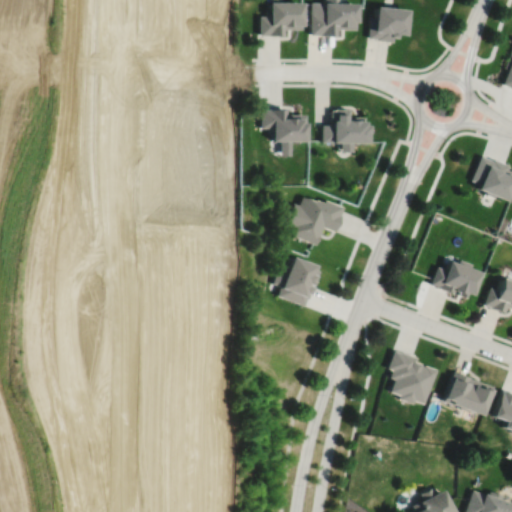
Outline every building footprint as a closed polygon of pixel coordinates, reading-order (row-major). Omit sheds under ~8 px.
[(259,14),(259,34),(283,34),(283,27),(300,27),(300,0),(268,0),(268,8),(265,8),(265,14),(259,14)] [(311,1),(310,33),(319,33),(319,34),(336,34),(336,27),(355,28),(355,1),(338,0),(322,0),(322,1),(311,1)] [(375,4),(374,16),(370,16),(367,36),(376,37),(376,38),(391,40),(392,35),(396,35),(396,31),(404,32),(407,7),(375,4)] [(511,58),(502,83),(511,86),(510,87),(511,87),(511,58)] [(261,108),(260,126),(268,126),(268,133),(270,133),(270,139),(279,139),(279,154),(289,154),(289,139),(303,139),(303,113),(285,113),(285,107),(268,107),(268,108),(261,108)] [(321,124),(321,141),(332,141),(340,141),(340,150),(351,150),(351,141),(366,141),(366,131),(367,131),(367,123),(363,123),(363,119),(362,119),(362,116),(348,115),(348,109),(343,109),(343,107),(334,107),(334,108),(329,108),(329,124),(321,124)] [(480,155),(470,179),(478,183),(476,187),(485,191),(484,193),(493,197),(494,194),(506,199),(511,185),(511,171),(505,169),(507,164),(492,158),(492,159),(480,155)] [(286,209),(281,221),(293,226),(290,233),(315,244),(319,234),(318,234),(321,226),(333,231),(340,214),(339,214),(342,206),(324,198),(323,201),(315,198),(314,200),(303,195),(300,204),(295,202),(291,211),(286,209)] [(292,256),(288,265),(283,264),(280,272),(277,271),(273,283),(280,285),(279,287),(280,287),(277,295),(302,305),(305,297),(307,298),(312,283),(310,282),(312,278),(314,278),(317,270),(313,268),(314,264),(292,256)] [(436,265),(429,283),(437,286),(436,287),(451,293),(452,290),(457,292),(456,294),(464,297),(466,292),(471,294),(479,271),(469,267),(471,263),(458,259),(457,263),(448,260),(444,269),(436,265)] [(490,286),(483,304),(489,306),(489,307),(503,312),(506,306),(511,308),(511,280),(501,276),(496,289),(490,286)] [(393,349),(386,368),(391,370),(388,377),(393,379),(389,391),(399,395),(397,398),(412,404),(413,400),(423,404),(435,369),(423,365),(422,366),(419,365),(419,364),(414,362),(415,357),(400,351),(399,352),(393,349)] [(453,371),(442,400),(482,415),(492,386),(469,378),(469,377),(453,371)] [(511,394),(498,389),(488,416),(501,421),(498,427),(509,431),(509,432),(511,433),(511,394)] [(449,511),(453,510),(440,486),(431,491),(428,486),(418,491),(421,496),(416,498),(417,500),(409,504),(412,509),(408,511),(449,511)] [(470,488),(461,511),(507,511),(510,505),(496,500),(498,495),(485,490),(485,491),(481,490),(480,492),(470,488)]
